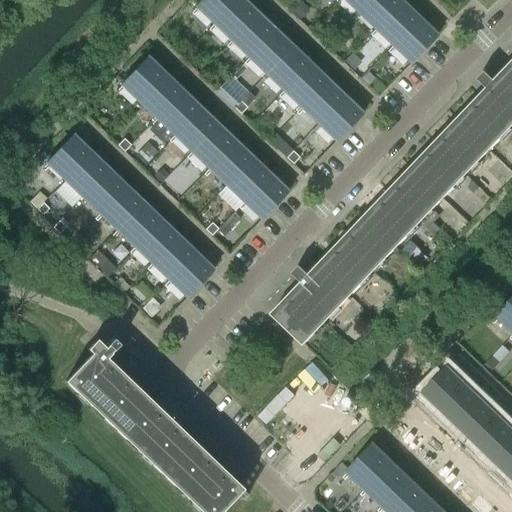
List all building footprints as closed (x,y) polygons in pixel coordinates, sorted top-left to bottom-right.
[(202,0),(195,7),(213,24),(236,0),(202,0)] [(257,13),(242,0),(236,0),(213,24),(231,41),(257,13)] [(344,0),(357,12),(369,0),(344,0)] [(401,2),(398,0),(369,0),(357,12),(375,29),(401,2)] [(375,29),(392,46),(418,19),(401,2),(375,29)] [(291,14),(300,22),(309,13),(300,5),(291,14)] [(257,13),(231,41),(248,57),(274,30),(257,13)] [(436,36),(418,19),(392,46),(410,63),(436,36)] [(292,47),(274,30),(248,57),(265,74),(292,47)] [(335,39),(329,45),(336,53),(342,46),(335,39)] [(292,47),(265,74),(283,91),(309,63),(292,47)] [(121,85),(139,102),(165,75),(147,58),(133,73),(126,81),(121,85)] [(354,71),(360,65),(352,58),(347,64),(354,71)] [(306,271),(300,265),(292,273),(301,282),(273,313),(272,314),(277,319),(304,345),(324,325),(349,298),(374,272),(396,249),(418,226),(442,201),(465,177),(488,152),(511,128),(511,127),(511,61),(500,74),(495,80),(492,77),(485,71),(477,79),(487,88),(315,269),(310,274),(306,271)] [(326,80),(309,63),(283,91),(300,107),(326,80)] [(495,69),(491,65),(485,71),(495,80),(500,74),(499,73),(497,71),(495,69)] [(183,92),(165,75),(139,102),(156,119),(183,92)] [(300,107),(318,124),(344,97),(326,80),(300,107)] [(156,119),(174,135),(200,108),(183,92),(156,119)] [(254,99),(248,93),(235,107),(241,113),(254,99)] [(362,114),(344,97),(318,124),(335,141),(362,114)] [(217,125),(200,108),(174,135),(191,152),(217,125)] [(191,152),(208,169),(234,142),(217,125),(191,152)] [(47,163),(64,180),(90,153),(73,136),(65,144),(52,158),(47,163)] [(117,145),(124,152),(130,145),(123,138),(117,145)] [(132,159),(141,168),(157,151),(148,142),(132,159)] [(252,158),(234,142),(208,169),(226,185),(252,158)] [(299,156),(292,149),(285,157),(292,164),(299,156)] [(108,170),(90,153),(64,180),(82,197),(108,170)] [(226,185),(243,202),(269,175),(252,158),(226,185)] [(162,167),(151,177),(158,184),(168,174),(162,167)] [(125,186),(108,170),(82,197),(99,213),(125,186)] [(287,192),(269,175),(243,202),(261,219),(287,192)] [(474,197),(479,191),(473,185),(467,191),(474,197)] [(142,203),(125,186),(99,213),(116,230),(142,203)] [(37,210),(47,199),(39,191),(29,202),(37,210)] [(160,220),(142,203),(116,230),(134,247),(160,220)] [(43,204),(37,210),(43,215),(49,209),(43,204)] [(239,221),(232,214),(217,229),(224,236),(239,221)] [(59,219),(53,225),(58,230),(64,224),(59,219)] [(177,236),(160,220),(134,247),(151,263),(177,236)] [(211,221),(204,228),(212,235),(217,229),(218,228),(211,221)] [(432,240),(438,234),(431,227),(425,233),(432,240)] [(194,253),(177,236),(151,263),(168,280),(194,253)] [(412,264),(420,255),(411,247),(403,255),(412,264)] [(97,251),(89,259),(107,276),(114,268),(97,251)] [(212,270),(194,253),(168,280),(185,296),(186,297),(212,270)] [(309,263),(305,259),(300,265),(310,274),(315,269),(313,267),(312,266),(309,263)] [(116,284),(125,292),(131,285),(121,277),(116,284)] [(152,318),(162,307),(152,298),(142,309),(152,318)] [(511,330),(511,301),(497,316),(511,330)] [(96,340),(86,349),(91,354),(64,382),(200,511),(219,511),(236,495),(240,491),(242,489),(136,388),(114,367),(117,363),(121,359),(113,350),(118,344),(112,339),(107,345),(104,348),(96,340)] [(492,371),(499,363),(492,357),(485,364),(492,371)] [(422,393),(441,411),(466,385),(447,367),(422,393)] [(458,427),(483,401),(466,385),(441,411),(458,427)] [(475,444),(500,418),(483,401),(458,427),(475,444)] [(511,439),(511,429),(500,418),(475,444),(492,460),(511,439)] [(408,444),(417,435),(410,428),(401,438),(408,444)] [(417,435),(408,444),(415,450),(424,441),(417,435)] [(511,439),(492,460),(510,477),(511,474),(511,439)] [(347,472),(365,489),(392,462),(374,445),(347,472)] [(409,478),(392,462),(365,489),(383,506),(409,478)] [(443,477),(452,468),(445,462),(436,471),(443,477)] [(458,474),(452,468),(443,477),(449,484),(458,474)] [(409,478),(383,506),(389,511),(409,511),(426,495),(409,478)] [(443,511),(444,511),(426,495),(409,511),(443,511)] [(471,504),(477,510),(486,501),(480,495),(471,504)] [(488,511),(493,508),(486,501),(477,510),(478,511),(488,511)]
